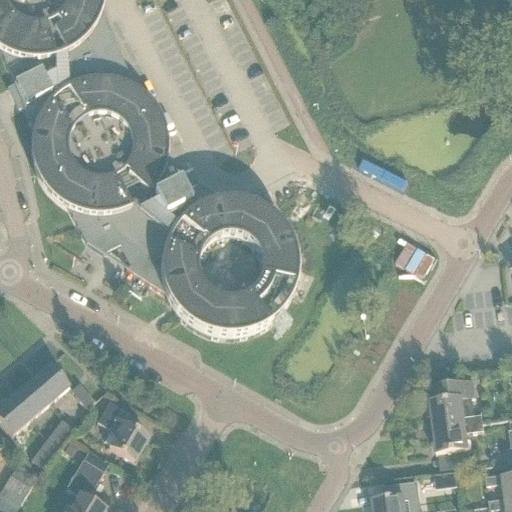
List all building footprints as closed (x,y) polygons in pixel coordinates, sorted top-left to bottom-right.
[(282,236),(278,231),(274,226),(269,222),(263,218),(258,215),(252,213),(246,211),(240,209),(234,209),(228,208),(221,209),(215,209),(209,211),(203,213),(197,215),(181,183),(181,184),(182,182),(168,172),(165,166),(166,160),(166,155),(166,150),(165,145),(164,139),(163,134),(161,129),(160,126),(157,120),(155,116),(151,112),(148,108),(145,105),(142,102),(137,98),(133,96),(100,15),(101,9),(102,4),(102,0),(0,0),(0,58),(12,88),(5,91),(7,94),(17,114),(22,112),(32,136),(30,142),(30,148),(30,154),(30,160),(31,166),(32,172),(34,178),(36,183),(39,188),(42,194),(46,198),(49,202),(53,205),(57,208),(61,211),(68,215),(85,249),(101,259),(119,251),(130,272),(124,275),(163,300),(166,307),(168,311),(171,315),(174,319),(184,329),(196,337),(210,342),(224,344),(238,344),(252,340),(265,333),(277,324),(285,313),(291,300),(295,287),(296,272),(293,258),(288,244),(286,241),(282,236)] [(29,387),(49,410),(68,394),(48,370),(29,387)] [(10,403),(30,426),(49,410),(29,387),(10,403)] [(481,420),(473,421),(471,404),(475,404),(473,388),(439,392),(441,407),(429,408),(432,435),(482,428),(481,420)] [(85,415),(93,408),(78,390),(69,396),(85,415)] [(0,411),(0,430),(10,443),(30,426),(10,403),(0,411)] [(133,469),(147,445),(122,430),(128,420),(108,408),(96,427),(116,439),(107,454),(133,469)] [(45,445),(52,454),(68,432),(59,426),(45,445)] [(465,439),(483,437),(482,428),(432,435),(435,461),(467,457),(465,439)] [(38,472),(52,454),(45,445),(29,467),(38,472)] [(95,511),(86,506),(107,470),(88,459),(66,494),(79,502),(73,511),(95,511)] [(14,472),(8,482),(28,494),(34,484),(14,472)] [(454,479),(442,481),(444,495),(456,493),(454,479)] [(505,509),(511,507),(511,482),(503,484),(502,480),(485,483),(486,492),(503,490),(504,504),(505,509)] [(8,482),(2,492),(22,504),(28,494),(8,482)] [(2,492),(0,494),(0,504),(12,511),(17,511),(22,504),(2,492)] [(372,511),(404,511),(404,503),(372,507),(372,511)]
